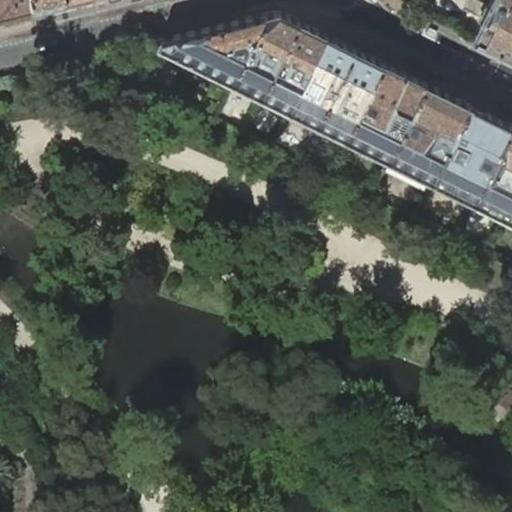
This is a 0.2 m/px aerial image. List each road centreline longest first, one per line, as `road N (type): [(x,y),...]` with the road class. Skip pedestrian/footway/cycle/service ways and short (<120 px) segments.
road 1 (secondary): [(0,50),(203,0)]
road 2 (secondary): [(341,0),(359,20),(511,95)]
